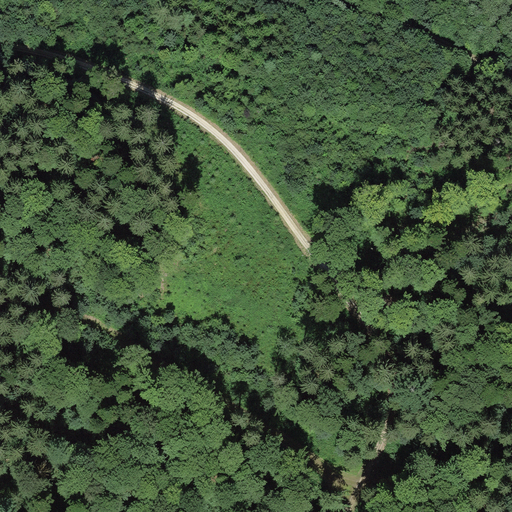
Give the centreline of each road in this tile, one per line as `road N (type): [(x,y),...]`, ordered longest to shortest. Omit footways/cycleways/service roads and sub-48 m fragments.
road 1 (track): [(0,50),(105,65),(207,115),(399,377),(511,397)]
road 2 (track): [(0,307),(99,337),(209,391),(362,486),(438,485),(478,511)]
road 3 (track): [(349,0),(442,31),(511,76)]
road 4 (track): [(350,511),(399,377)]
